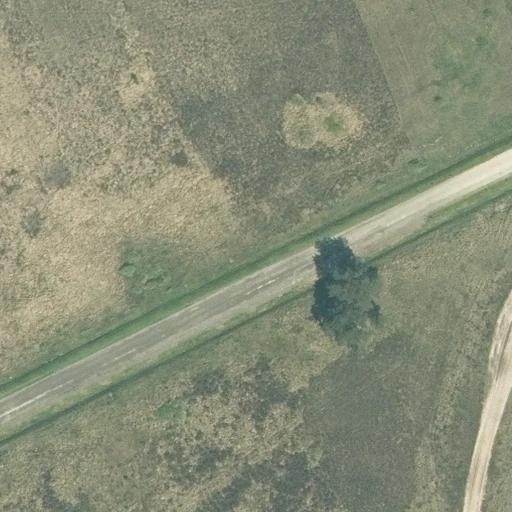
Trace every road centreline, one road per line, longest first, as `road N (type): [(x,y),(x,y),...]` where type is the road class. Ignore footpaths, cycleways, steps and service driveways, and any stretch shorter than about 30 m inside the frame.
road 1 (track): [(0,412),(511,160)]
road 2 (track): [(470,511),(511,331)]
